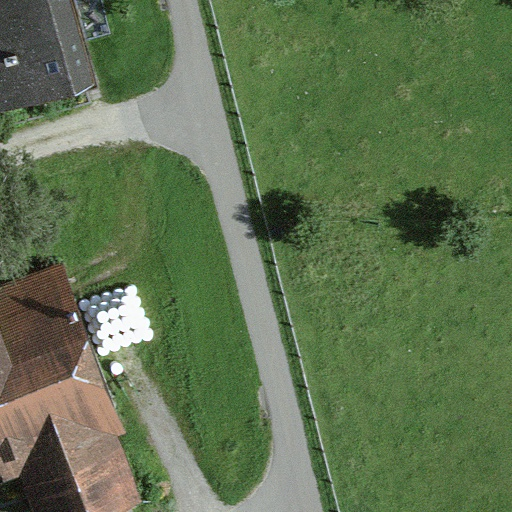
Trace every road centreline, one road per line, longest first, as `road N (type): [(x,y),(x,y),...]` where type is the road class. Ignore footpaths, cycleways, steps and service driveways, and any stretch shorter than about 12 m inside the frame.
road 1 (unclassified): [(188,0),(320,511)]
road 2 (unknown): [(212,94),(0,141)]
